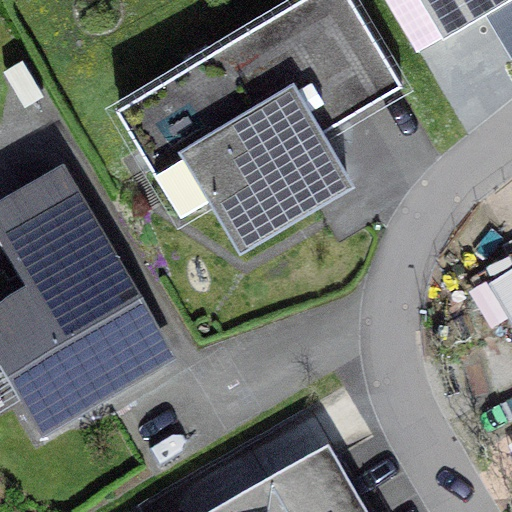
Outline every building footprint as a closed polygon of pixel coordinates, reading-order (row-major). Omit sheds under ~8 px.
[(356,0),(305,0),(116,110),(179,219),(208,203),(239,255),(356,188),(323,132),(405,84),(356,0)] [(436,0),(454,31),(507,0),(436,0)] [(22,57),(3,68),(24,104),(42,94),(22,57)] [(0,248),(22,287),(0,299),(0,366),(41,437),(177,359),(63,162),(0,198),(0,248)] [(511,271),(493,282),(511,315),(511,271)] [(362,511),(330,456),(232,511),(362,511)]
